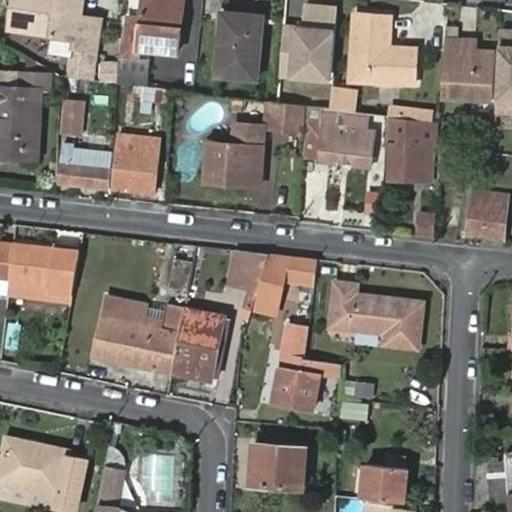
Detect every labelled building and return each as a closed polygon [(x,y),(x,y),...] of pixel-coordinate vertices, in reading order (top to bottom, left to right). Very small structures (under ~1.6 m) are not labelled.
[(76,48),(90,50),(97,51),(102,17),(83,14),(84,0),(14,0),(11,27),(58,34),(77,37),(76,48)] [(126,42),(179,47),(184,0),(143,0),(141,24),(128,22),(126,42)] [(284,22),(280,74),(332,78),(337,5),(308,3),(306,24),(284,22)] [(224,12),(218,73),(258,78),(265,16),(224,12)] [(392,16),(354,12),(350,79),(415,83),(416,47),(390,46),(392,16)] [(501,112),(511,113),(511,34),(507,33),(501,112)] [(89,57),(90,50),(76,48),(77,37),(58,34),(56,51),(89,57)] [(458,39),(445,39),(443,98),(495,100),(499,49),(475,48),(457,48),(458,39)] [(475,40),(458,39),(457,48),(475,48),(475,40)] [(178,53),(179,47),(126,42),(125,47),(178,53)] [(118,81),(120,58),(103,58),(102,79),(118,81)] [(147,59),(120,58),(118,81),(136,84),(147,85),(147,59)] [(0,85),(0,104),(1,105),(0,112),(0,141),(25,144),(24,158),(39,159),(44,89),(52,89),(52,71),(22,69),(21,87),(0,85)] [(172,102),(173,88),(147,85),(136,84),(134,97),(172,102)] [(357,94),(333,90),(332,96),(332,107),(356,110),(357,94)] [(308,105),(276,101),(273,100),(270,128),(306,131),(307,120),(308,105)] [(402,103),(401,113),(436,117),(436,108),(402,103)] [(0,112),(1,105),(0,104),(0,156),(24,158),(25,144),(0,141),(0,112)] [(325,122),(326,107),(315,105),(308,105),(307,120),(312,120),(308,155),(371,163),(375,129),(325,122)] [(65,115),(63,131),(88,133),(89,118),(65,115)] [(438,123),(393,120),(393,129),(391,142),(390,177),(424,178),(424,162),(436,162),(438,123)] [(460,122),(442,120),(442,142),(459,143),(460,122)] [(120,133),(114,186),(154,191),(160,138),(120,133)] [(231,174),(262,178),(265,147),(209,142),(206,181),(230,183),(231,174)] [(442,142),(440,179),(457,180),(459,143),(442,142)] [(67,144),(63,181),(108,186),(111,155),(76,150),(77,145),(67,144)] [(262,185),(262,178),(231,174),(230,183),(262,185)] [(473,187),(467,234),(503,239),(509,192),(473,187)] [(435,233),(437,211),(418,209),(416,231),(435,233)] [(73,294),(81,250),(0,241),(0,291),(7,293),(9,278),(50,283),(49,290),(73,294)] [(271,254),(238,250),(228,282),(250,288),(247,304),(254,306),(258,290),(262,274),(271,254)] [(317,259),(271,254),(262,274),(285,280),(300,283),(298,292),(313,294),(317,259)] [(189,289),(194,263),(175,259),(170,285),(189,289)] [(285,280),(262,274),(258,290),(260,291),(255,310),(276,315),(285,280)] [(336,281),(331,325),(384,332),(383,342),(418,347),(424,302),(358,293),(358,283),(336,281)] [(173,371),(185,310),(166,305),(160,333),(137,328),(142,301),(108,294),(96,356),(173,371)] [(226,315),(186,306),(185,310),(173,371),(212,379),(226,315)] [(245,345),(270,349),(273,325),(249,321),(245,345)] [(343,363),(306,357),(303,357),(307,325),(290,322),(284,351),(288,352),(278,401),(313,410),(320,373),(342,377),(343,363)] [(267,399),(278,401),(288,352),(284,351),(278,350),(267,399)] [(371,403),(343,400),(342,417),(369,420),(371,403)] [(494,413),(480,414),(479,424),(494,423),(494,413)] [(369,420),(342,417),(341,428),(368,431),(369,420)] [(8,440),(7,444),(37,452),(38,446),(8,440)] [(259,470),(261,444),(254,443),(252,469),(259,470)] [(37,452),(7,444),(0,476),(0,480),(59,495),(56,506),(79,511),(90,461),(67,455),(67,452),(38,446),(37,452)] [(116,444),(112,444),(108,463),(126,467),(126,465),(126,457),(125,453),(119,446),(116,444)] [(307,447),(261,444),(259,470),(252,469),(251,483),(304,488),(307,447)] [(510,511),(506,452),(487,454),(489,511),(510,511)] [(126,467),(108,463),(96,511),(153,511),(130,511),(119,507),(128,467),(126,467)] [(367,463),(364,497),(405,502),(409,468),(367,463)] [(59,495),(0,480),(0,497),(55,509),(56,506),(59,495)] [(415,511),(393,509),(394,505),(370,501),(369,511),(415,511)]
